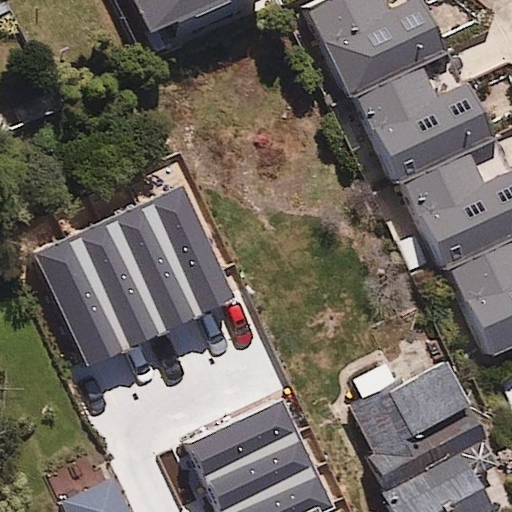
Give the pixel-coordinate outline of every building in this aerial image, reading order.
[(272,5),(270,0),(125,0),(143,37),(168,26),(178,48),(272,5)] [(440,55),(411,0),(321,0),(300,11),(369,148),(378,143),(487,359),(511,346),(511,249),(507,239),(511,236),(511,182),(496,152),(467,167),(460,153),(486,140),(459,85),(427,101),(411,70),(440,55)] [(390,511),(481,511),(469,479),(487,472),(445,366),(348,406),(390,511)] [(266,444),(252,451),(232,409),(176,435),(203,493),(162,511),(340,511),(310,447),(275,464),(266,444)] [(125,511),(110,478),(60,501),(65,511),(125,511)]
